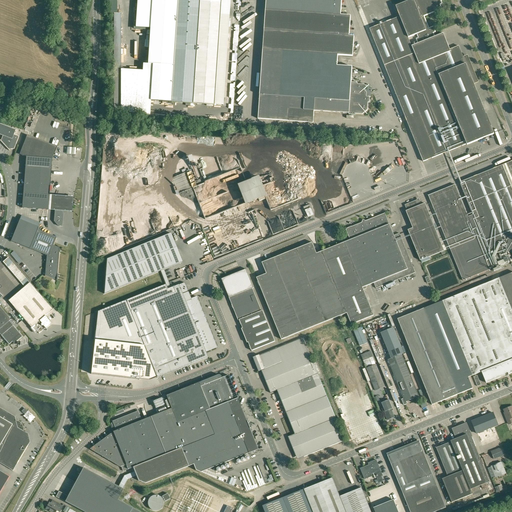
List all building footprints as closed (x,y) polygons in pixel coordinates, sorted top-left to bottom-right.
[(215,86),(219,20),(221,3),(199,1),(198,1),(197,0),(136,0),(135,28),(150,29),(148,64),(153,64),(153,71),(150,101),(161,102),(214,105),(215,86)] [(266,0),(266,10),(264,30),(258,119),(313,123),(314,111),(349,113),(349,114),(355,115),(355,113),(362,114),(368,109),(368,102),(370,102),(370,96),(365,96),(365,92),(363,90),(367,87),(365,84),(357,83),(357,82),(351,82),(352,67),(337,66),(338,55),(353,56),(354,36),(349,36),(351,16),(341,15),(341,0),(273,0),(274,0),(270,0),(266,0)] [(411,0),(396,6),(400,16),(370,28),(423,161),(467,144),(467,145),(494,134),(472,80),(477,78),(473,68),(469,70),(466,64),(463,57),(459,46),(450,49),(443,33),(434,37),(433,33),(435,32),(433,27),(429,29),(424,16),(441,9),(440,4),(442,3),(440,0),(411,0)] [(123,51),(121,12),(115,12),(116,51),(123,51)] [(0,134),(2,136),(0,140),(9,151),(9,150),(8,149),(14,149),(19,136),(14,134),(16,130),(0,123),(0,134)] [(26,157),(33,138),(27,135),(19,154),(26,157)] [(33,138),(26,157),(52,159),(57,147),(33,138)] [(52,159),(26,157),(25,171),(51,172),(52,159)] [(511,161),(506,164),(502,165),(460,182),(473,215),(468,217),(455,185),(428,195),(450,249),(463,281),(490,270),(490,269),(493,267),(493,269),(510,263),(506,253),(511,250),(511,161)] [(388,173),(391,170),(393,169),(391,166),(388,168),(385,170),(383,172),(385,175),(388,173)] [(51,172),(25,171),(23,193),(44,194),(45,186),(50,186),(51,172)] [(261,174),(238,182),(245,204),(267,197),(266,195),(268,194),(261,174)] [(49,195),(44,194),(23,193),(22,208),(48,210),(49,195)] [(421,260),(444,251),(425,204),(421,205),(419,199),(405,205),(407,211),(406,211),(413,228),(409,230),(421,260)] [(314,215),(311,208),(306,209),(305,210),(306,213),(308,217),(314,215)] [(312,243),(262,263),(266,274),(256,278),(281,339),(347,313),(351,324),(374,315),(363,289),(367,288),(366,286),(374,283),(376,288),(387,284),(415,273),(400,233),(394,236),(389,224),(385,213),(347,228),(346,231),(350,240),(317,254),(312,243)] [(43,274),(45,274),(45,276),(57,280),(57,279),(59,274),(57,274),(59,252),(60,252),(61,250),(53,246),(56,237),(37,230),(38,227),(21,220),(20,220),(19,221),(11,241),(30,249),(47,255),(45,271),(43,274)] [(94,346),(90,374),(139,380),(140,369),(146,369),(152,367),(154,372),(157,378),(157,377),(181,368),(190,364),(206,358),(208,357),(205,352),(217,347),(206,319),(203,314),(196,297),(185,301),(182,294),(188,292),(184,282),(179,285),(179,284),(171,288),(170,288),(164,271),(164,269),(182,262),(170,233),(107,259),(104,294),(160,271),(161,272),(165,282),(166,284),(126,300),(98,311),(96,324),(97,324),(95,340),(97,340),(97,346),(94,346)] [(11,269),(16,265),(10,257),(5,261),(11,269)] [(238,320),(239,320),(261,311),(252,288),(253,288),(246,269),(221,279),(238,320)] [(451,397),(457,395),(458,394),(473,388),(468,377),(466,372),(471,371),(473,375),(482,372),(486,383),(508,374),(511,372),(511,272),(424,308),(397,319),(432,404),(432,405),(433,404),(438,402),(450,398),(451,397)] [(14,308),(31,327),(30,328),(34,332),(36,330),(39,333),(45,328),(46,329),(52,324),(47,319),(45,316),(53,310),(36,290),(14,308)] [(15,343),(22,337),(19,333),(19,331),(18,331),(12,325),(9,321),(11,320),(0,307),(0,333),(1,335),(4,338),(4,340),(5,340),(9,345),(12,342),(13,343),(15,343)] [(261,311),(239,320),(243,328),(241,329),(247,343),(248,342),(252,351),(275,341),(262,311),(261,311)] [(361,327),(353,330),(360,346),(367,343),(361,327)] [(396,348),(389,330),(381,333),(389,351),(396,348)] [(286,412),(327,396),(303,338),(253,358),(259,372),(262,370),(271,393),(277,390),(286,412)] [(363,361),(373,357),(371,351),(361,355),(363,361)] [(407,404),(407,402),(419,397),(402,354),(388,360),(403,399),(402,399),(404,405),(407,404)] [(375,391),(385,387),(376,365),(366,368),(375,391)] [(172,428),(238,401),(237,398),(228,375),(221,378),(221,376),(220,376),(219,375),(218,375),(217,375),(166,396),(171,408),(141,420),(137,411),(112,421),(114,425),(111,427),(113,433),(110,434),(89,449),(120,467),(121,466),(123,471),(133,467),(134,472),(124,476),(118,487),(83,468),(68,496),(59,491),(56,497),(84,511),(140,511),(117,500),(123,489),(122,489),(127,479),(136,476),(138,481),(145,483),(191,465),(180,447),(172,428)] [(335,399),(345,422),(355,418),(346,395),(335,399)] [(345,440),(327,396),(286,412),(295,434),(288,437),(293,449),(300,446),(304,456),(304,457),(345,440)] [(387,420),(393,418),(392,414),(393,414),(391,409),(392,409),(389,400),(382,403),(385,411),(384,412),(387,420)] [(246,420),(238,401),(172,428),(180,447),(246,420)] [(0,463),(13,471),(30,442),(28,434),(23,431),(23,430),(23,429),(23,428),(22,427),(22,426),(20,424),(20,423),(19,422),(18,422),(17,421),(15,421),(14,417),(0,408),(0,463)] [(493,413),(472,422),(477,434),(478,433),(481,442),(506,431),(502,421),(497,423),(493,413)] [(258,449),(246,420),(180,447),(191,465),(193,464),(195,470),(200,472),(258,449)] [(457,438),(456,439),(451,441),(451,442),(471,489),(481,485),(482,488),(486,486),(488,486),(487,483),(490,482),(471,437),(466,424),(460,426),(459,425),(459,426),(460,428),(454,430),(457,438)] [(405,498),(410,511),(434,511),(435,511),(436,511),(446,507),(437,485),(433,474),(420,442),(419,441),(412,444),(411,443),(409,444),(409,445),(402,447),(387,454),(388,455),(391,464),(400,487),(405,498)] [(471,489),(451,442),(436,448),(448,477),(442,479),(452,502),(472,494),(471,489)] [(501,456),(504,455),(501,448),(491,452),(494,459),(501,456)] [(372,476),(371,474),(375,473),(377,478),(379,483),(383,481),(381,476),(383,476),(376,460),(371,463),(371,464),(364,467),(364,468),(361,469),(365,479),(372,476)] [(498,477),(501,476),(503,475),(503,474),(506,473),(501,462),(491,467),(494,473),(495,476),(498,475),(498,477)] [(244,470),(247,479),(254,477),(251,468),(244,470)] [(0,491),(9,477),(0,471),(0,491)] [(263,506),(265,511),(371,511),(362,488),(340,497),(332,478),(304,489),(263,506)] [(170,498),(167,493),(162,496),(165,501),(170,498)] [(374,511),(398,511),(393,499),(373,508),(374,511)] [(58,511),(59,511),(63,506),(57,502),(55,506),(49,502),(45,509),(51,511),(55,511),(56,511),(58,511)]
